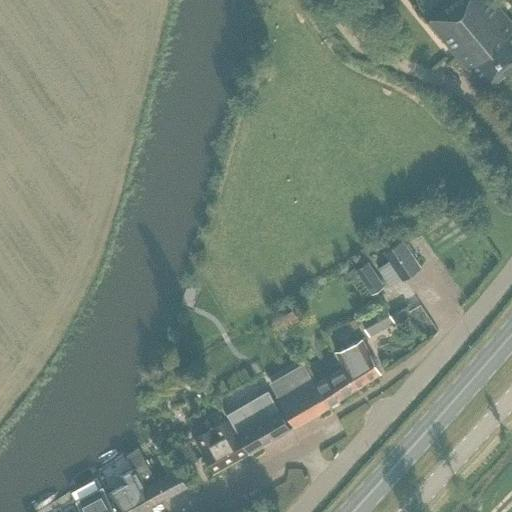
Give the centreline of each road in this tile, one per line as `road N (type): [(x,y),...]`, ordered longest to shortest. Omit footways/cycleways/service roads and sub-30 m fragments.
road 1 (unclassified): [(331,480),(511,276)]
road 2 (primary): [(351,511),(511,330)]
road 3 (unclassified): [(407,511),(511,398)]
